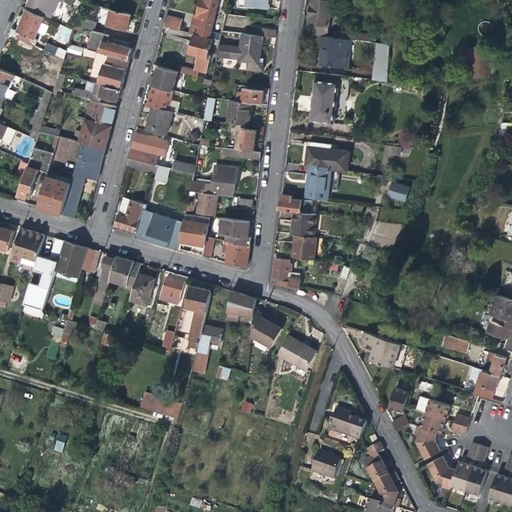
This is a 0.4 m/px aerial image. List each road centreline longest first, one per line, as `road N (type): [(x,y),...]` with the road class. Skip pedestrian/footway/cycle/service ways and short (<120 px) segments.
road 1 (residential): [(252,281),(311,310),(336,335),(426,509)]
road 2 (residential): [(252,281),(289,0)]
road 3 (residential): [(92,234),(155,0)]
road 4 (residential): [(92,234),(252,281)]
